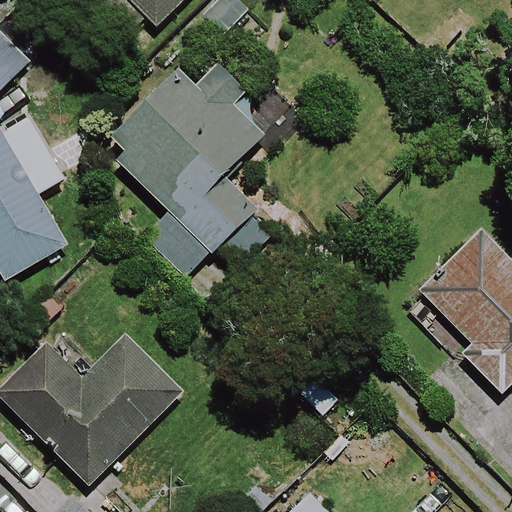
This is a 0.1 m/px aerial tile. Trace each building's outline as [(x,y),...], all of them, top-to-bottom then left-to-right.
[(91,0),(84,7),(124,47),(147,23),(155,31),(188,0),(91,0)] [(0,94),(29,66),(0,36),(0,94)] [(142,244),(185,287),(220,252),(244,277),(279,242),(222,185),(263,144),(187,68),(101,153),(167,220),(142,244)] [(0,285),(2,290),(64,253),(34,202),(62,185),(24,121),(0,134),(0,285)] [(511,388),(511,277),(477,243),(418,301),(467,350),(457,361),(498,402),(511,388)] [(38,289),(3,318),(26,346),(61,317),(38,289)] [(182,400),(128,344),(80,390),(45,354),(0,398),(0,406),(85,494),(182,400)] [(328,511),(311,495),(293,511),(328,511)] [(90,511),(78,499),(64,511),(90,511)]
